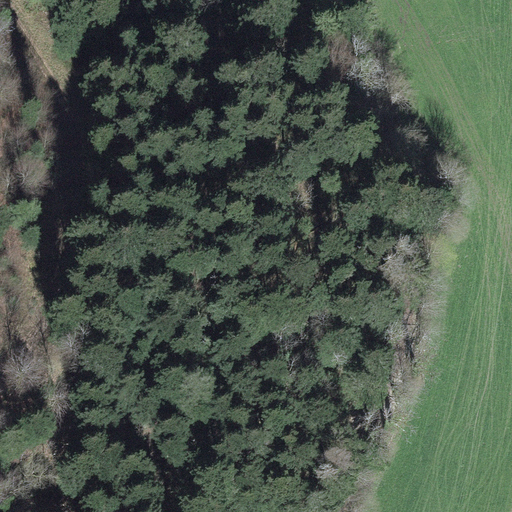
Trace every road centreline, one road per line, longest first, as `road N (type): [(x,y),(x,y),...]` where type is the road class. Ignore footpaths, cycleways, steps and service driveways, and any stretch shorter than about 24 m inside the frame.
road 1 (track): [(320,511),(423,320),(415,167),(340,0)]
road 2 (track): [(0,1),(46,77),(65,149),(61,228),(35,334),(0,385)]
